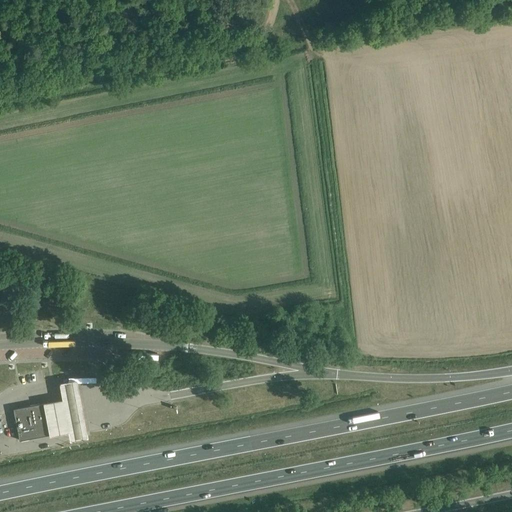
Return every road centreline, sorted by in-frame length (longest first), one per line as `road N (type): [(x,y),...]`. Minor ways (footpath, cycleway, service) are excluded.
road 1 (motorway): [(511,392),(0,493)]
road 2 (motorway): [(100,511),(511,431)]
road 3 (track): [(0,93),(239,45),(264,27),(273,0)]
road 4 (motorway): [(511,373),(405,380),(338,374)]
